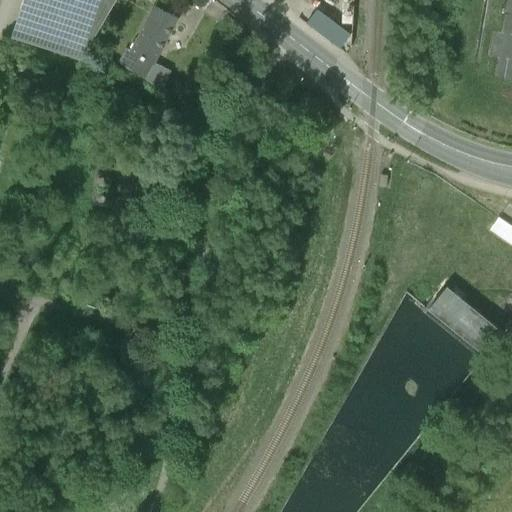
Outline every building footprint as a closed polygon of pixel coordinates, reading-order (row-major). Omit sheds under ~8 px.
[(116,0),(26,0),(16,35),(83,55),(116,0)] [(150,7),(117,67),(153,87),(160,73),(152,68),(178,22),(150,7)] [(506,281),(511,270),(511,224),(432,174),(405,216),(506,281)] [(411,290),(444,252),(412,225),(399,239),(379,263),(411,290)] [(429,304),(480,350),(500,328),(449,282),(429,304)]
